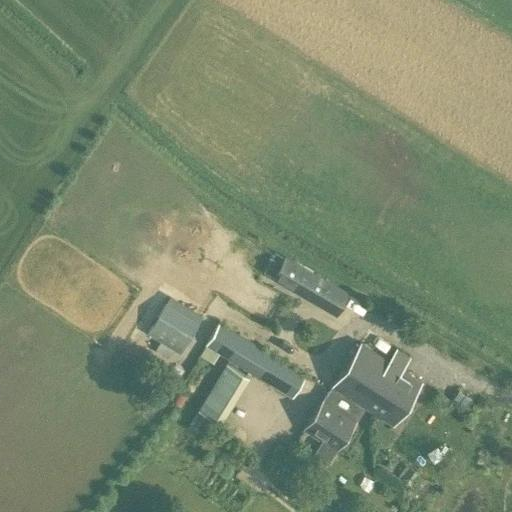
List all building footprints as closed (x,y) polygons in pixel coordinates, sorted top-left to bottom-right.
[(295,260),(281,283),(326,309),(339,286),(295,260)] [(170,293),(146,331),(179,351),(203,313),(170,293)] [(293,396),(306,373),(218,321),(205,345),(293,396)] [(333,384),(364,405),(392,424),(421,380),(401,367),(409,355),(397,347),(389,359),(362,341),(333,384)] [(219,372),(242,386),(248,376),(226,362),(219,372)] [(326,462),(335,449),(364,405),(333,384),(304,428),(321,440),(312,453),(326,462)]
